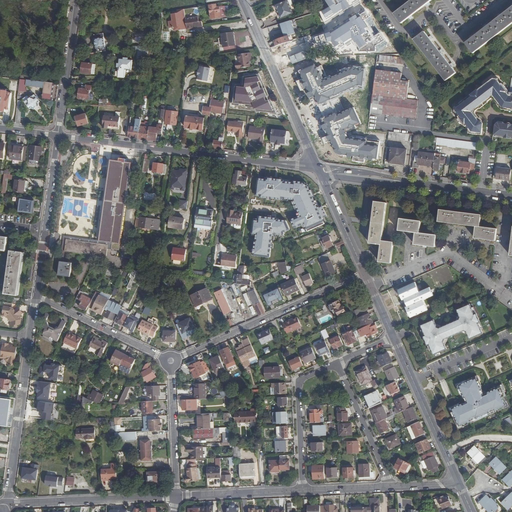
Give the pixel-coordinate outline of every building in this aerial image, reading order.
[(285,0),(275,5),(278,10),(279,9),(281,12),(279,13),(282,18),(294,13),(288,0),(285,0)] [(431,0),(410,0),(393,14),(401,24),(431,0)] [(217,4),(211,5),(212,18),(222,17),(222,16),(226,16),(225,6),(217,7),(217,4)] [(511,24),(511,7),(465,44),(474,54),(511,24)] [(179,13),(178,13),(172,14),(173,21),(169,21),(170,28),(174,28),(174,31),(179,30),(179,29),(188,28),(186,19),(185,9),(179,10),(179,13)] [(188,28),(188,29),(204,26),(203,22),(200,22),(199,17),(186,19),(188,28)] [(285,37),(291,35),(298,32),(293,20),(280,24),(285,37)] [(235,32),(223,33),(225,48),(237,46),(235,32)] [(423,32),(413,40),(445,81),(456,73),(423,32)] [(98,52),(107,50),(105,33),(96,34),(97,42),(95,43),(95,45),(97,45),(98,52)] [(272,46),(273,47),(292,41),(291,35),(285,37),(278,39),(275,41),(276,44),(275,45),(272,46)] [(297,48),(300,56),(307,53),(304,45),(297,48)] [(138,47),(138,60),(149,60),(148,46),(138,47)] [(347,56),(390,54),(390,47),(347,48),(347,56)] [(253,70),(251,53),(235,55),(237,71),(253,70)] [(125,63),(122,63),(120,63),(119,67),(122,67),(122,68),(121,68),(120,71),(117,70),(116,75),(126,77),(127,69),(133,70),(134,60),(130,60),(130,58),(126,57),(126,59),(125,63)] [(94,64),(84,63),(83,73),(92,74),(93,73),(95,74),(97,65),(94,65),(94,64)] [(211,68),(201,66),(200,71),(199,71),(198,75),(199,75),(198,80),(208,82),(211,68)] [(375,77),(374,84),(404,87),(405,76),(400,76),(400,73),(377,70),(376,77),(375,77)] [(47,82),(54,83),(56,72),(52,72),(51,75),(49,74),(48,77),(47,77),(47,82)] [(233,107),(256,109),(258,75),(232,73),(231,81),(234,82),(233,107)] [(511,96),(508,96),(507,94),(508,93),(508,92),(508,91),(504,86),(503,86),(502,84),(500,86),(498,83),(498,79),(492,78),(492,81),(489,83),(488,82),(459,104),(460,106),(457,108),(455,108),(454,113),(457,113),(459,117),(458,118),(458,119),(458,121),(462,126),(464,126),(465,127),(466,126),(468,129),(468,134),(481,135),(482,124),(474,114),(474,112),(491,99),(493,99),(501,110),(511,111),(511,96)] [(59,86),(59,84),(54,83),(47,82),(29,80),(29,83),(44,85),(44,90),(45,90),(44,99),(53,100),(53,98),(52,98),(54,85),(55,85),(59,86)] [(403,98),(404,87),(374,84),(370,113),(415,118),(417,100),(403,98)] [(91,91),(81,89),(79,98),(89,100),(91,91)] [(0,106),(9,108),(11,92),(0,91),(0,106)] [(28,95),(23,98),(30,107),(32,106),(34,107),(39,104),(37,102),(39,100),(35,94),(29,98),(28,95)] [(224,103),(211,101),(210,107),(209,112),(223,114),(224,103)] [(322,104),(323,110),(331,108),(329,102),(322,104)] [(179,112),(168,111),(166,124),(177,125),(179,112)] [(86,114),(77,117),(79,126),(89,124),(86,114)] [(138,138),(148,140),(150,127),(150,126),(146,126),(145,130),(143,130),(143,126),(144,126),(145,114),(142,114),(141,120),(141,126),(140,126),(140,128),(138,138)] [(103,128),(109,128),(109,126),(120,127),(121,118),(105,117),(103,128)] [(134,117),(131,117),(128,137),(138,138),(140,128),(131,127),(131,125),(133,125),(134,117)] [(204,119),(187,117),(186,127),(198,129),(198,127),(203,127),(204,119)] [(511,126),(511,123),(510,122),(509,122),(508,122),(507,123),(504,122),(502,121),(497,120),(495,122),(493,136),(511,138),(511,126)] [(229,121),(228,131),(238,132),(237,136),(237,137),(243,137),(245,123),(229,121)] [(259,138),(259,139),(258,142),(264,143),(266,128),(251,126),(249,138),(257,139),(257,138),(259,138)] [(148,140),(157,141),(158,128),(150,127),(148,140)] [(223,149),(224,139),(225,127),(223,127),(222,133),(221,133),(220,140),(215,140),(214,143),(212,142),(212,145),(214,145),(213,148),(223,149)] [(288,131),(273,129),(271,142),(277,142),(277,141),(281,142),(281,143),(286,144),(288,131)] [(409,134),(389,132),(388,138),(408,141),(409,134)] [(436,143),(436,144),(448,145),(447,146),(455,147),(455,146),(477,149),(477,143),(437,138),(436,143)] [(25,145),(12,144),(10,159),(22,161),(25,145)] [(407,147),(387,145),(386,160),(406,162),(407,147)] [(41,161),(42,154),(41,154),(42,147),(32,146),(30,159),(41,161)] [(435,154),(434,166),(433,169),(439,170),(440,162),(445,163),(445,158),(440,157),(441,153),(440,153),(440,150),(436,150),(435,154)] [(420,164),(434,166),(435,154),(415,151),(413,166),(419,167),(420,164)] [(470,173),(474,173),(476,158),(469,158),(469,162),(461,162),(462,160),(460,160),(458,172),(470,173)] [(133,162),(125,161),(120,160),(113,159),(102,241),(114,242),(113,249),(121,250),(133,162)] [(166,175),(168,165),(154,163),(153,172),(163,173),(163,174),(166,175)] [(511,169),(498,168),(497,179),(510,181),(511,169)] [(240,185),(248,186),(249,177),(243,177),(243,178),(240,178),(241,175),(242,175),(243,171),(237,170),(236,174),(235,174),(233,184),(237,185),(237,186),(239,186),(240,185)] [(183,173),(173,172),(170,189),(174,190),(175,188),(181,189),(181,191),(185,191),(188,172),(184,171),(183,173)] [(266,179),(259,179),(257,195),(260,196),(260,197),(283,201),(283,199),(294,200),(300,216),(291,219),(295,229),(304,224),(307,230),(324,222),(322,218),(327,216),(322,206),(317,208),(308,187),(302,183),(294,181),(294,183),(286,182),(286,180),(266,178),(266,179)] [(26,180),(17,179),(15,191),(24,192),(26,180)] [(35,200),(33,213),(35,213),(36,199),(29,198),(28,200),(35,200)] [(20,211),(33,213),(35,200),(28,200),(21,199),(20,211)] [(187,209),(189,201),(180,200),(179,208),(187,209)] [(374,214),(372,231),(370,231),(370,235),(372,235),(371,244),(382,245),(381,254),(379,254),(379,257),(380,257),(380,262),(391,264),(394,243),(382,242),(387,204),(375,202),(374,211),(373,211),(372,214),(374,214)] [(198,207),(195,224),(202,225),(212,226),(213,225),(215,209),(198,207)] [(450,225),(450,223),(466,225),(466,226),(469,227),(470,225),(476,226),(474,238),(486,239),(486,241),(489,241),(490,240),(495,240),(496,228),(480,226),(481,215),(440,210),(439,222),(447,223),(447,224),(450,225)] [(230,211),(228,223),(233,223),(243,225),(244,212),(239,212),(239,214),(235,213),(235,212),(230,211)] [(279,219),(259,216),(258,221),(254,220),(252,233),(257,234),(256,240),(255,240),(253,256),(270,258),(273,236),(276,236),(276,234),(284,235),(284,232),(290,230),(286,221),(278,220),(279,219)] [(137,217),(136,226),(160,229),(161,220),(142,217),(142,218),(137,217)] [(186,219),(172,217),(170,227),(184,229),(186,219)] [(400,219),(398,230),(407,231),(407,233),(410,234),(411,232),(416,233),(414,245),(423,245),(423,247),(426,248),(427,246),(435,247),(437,235),(419,233),(420,221),(400,219)] [(65,235),(62,261),(65,261),(66,251),(68,238),(109,244),(108,248),(113,249),(114,242),(102,241),(65,235)] [(329,236),(323,239),(323,240),(321,241),(323,246),(325,245),(327,248),(333,245),(329,236)] [(68,238),(66,251),(107,257),(108,248),(109,244),(68,238)] [(186,261),(187,250),(183,249),(183,250),(181,250),(181,249),(174,248),(173,259),(186,261)] [(24,253),(10,251),(4,294),(17,295),(24,253)] [(238,256),(223,254),(222,265),(236,267),(238,256)] [(319,257),(324,268),(325,268),(327,272),(326,273),(328,276),(336,272),(328,254),(319,257)] [(65,261),(62,261),(60,275),(71,276),(73,262),(65,261)] [(286,263),(278,264),(281,275),(287,272),(286,263)] [(305,272),(302,265),(294,269),(297,275),(297,276),(305,272)] [(245,266),(240,266),(239,275),(237,284),(251,286),(251,287),(254,287),(253,285),(253,283),(252,282),(249,282),(250,277),(249,276),(244,275),(245,266)] [(131,290),(140,271),(138,271),(131,270),(128,277),(132,279),(127,288),(131,290)] [(309,274),(302,277),(307,287),(314,284),(309,274)] [(408,306),(414,318),(432,310),(427,299),(438,295),(433,284),(423,288),(419,279),(401,287),(406,299),(409,298),(411,305),(408,306)] [(295,280),(282,286),(287,297),(296,293),(296,292),(300,290),(295,280)] [(247,290),(254,305),(259,316),(265,313),(260,302),(254,287),(247,290)] [(198,293),(203,304),(213,299),(208,288),(198,293)] [(224,315),(233,311),(223,288),(215,292),(224,315)] [(90,307),(93,299),(86,296),(87,294),(80,291),(77,298),(83,301),(81,307),(88,310),(90,307)] [(101,294),(97,292),(93,299),(90,307),(93,308),(103,313),(109,300),(110,300),(100,295),(101,294)] [(271,303),(274,301),(277,300),(273,292),(263,296),(267,304),(271,303)] [(196,307),(203,304),(198,293),(191,296),(196,307)] [(103,315),(102,315),(113,320),(120,305),(109,300),(103,313),(103,315)] [(330,306),(335,317),(346,312),(344,307),(342,308),(340,301),(330,306)] [(12,304),(5,303),(5,305),(3,306),(2,315),(6,316),(11,321),(10,325),(17,326),(17,324),(19,324),(20,324),(21,320),(20,318),(18,316),(21,314),(22,313),(18,308),(15,311),(12,308),(12,304)] [(154,306),(148,303),(144,311),(150,314),(154,306)] [(436,324),(434,320),(421,325),(425,336),(423,337),(427,346),(429,345),(434,355),(447,349),(445,344),(443,342),(444,339),(447,338),(461,332),(464,331),(466,331),(468,334),(470,339),(482,333),(478,323),(480,322),(476,313),(474,314),(470,304),(457,310),(459,314),(460,317),(459,319),(456,321),(442,327),(439,328),(437,327),(436,324)] [(356,311),(358,315),(369,310),(367,306),(356,311)] [(116,321),(125,326),(128,320),(130,316),(121,311),(116,321)] [(372,324),(374,323),(369,314),(358,319),(362,329),(364,328),(372,324)] [(139,330),(154,337),(160,326),(156,324),(158,320),(151,316),(149,321),(145,319),(139,330)] [(398,327),(404,324),(400,317),(394,320),(398,327)] [(128,320),(125,326),(132,329),(131,331),(134,332),(138,324),(133,322),(134,320),(131,318),(130,320),(128,320)] [(291,321),(290,320),(286,322),(286,323),(283,325),(287,334),(290,333),(290,332),(301,327),(297,318),(293,320),(291,321)] [(190,319),(179,324),(184,334),(195,329),(190,319)] [(58,329),(56,330),(50,327),(49,323),(46,321),(45,328),(47,329),(44,335),(50,337),(51,337),(52,337),(54,337),(54,338),(54,339),(58,341),(66,323),(62,321),(58,329)] [(372,324),(364,328),(368,337),(376,333),(372,324)] [(270,330),(265,332),(266,333),(263,334),(263,333),(258,335),(263,345),(275,340),(270,330)] [(354,332),(354,330),(342,336),(344,340),(345,340),(346,339),(349,345),(358,341),(357,339),(355,334),(354,332)] [(176,332),(165,331),(164,341),(176,342),(176,332)] [(82,339),(77,336),(76,338),(68,334),(64,343),(77,349),(82,339)] [(344,345),(339,335),(330,339),(335,349),(344,345)] [(90,346),(98,350),(97,353),(102,355),(108,343),(103,340),(102,342),(94,338),(90,346)] [(242,342),(243,345),(245,349),(238,353),(245,368),(251,365),(249,360),(257,356),(249,339),(242,342)] [(323,352),(324,354),(330,351),(326,341),(316,346),(320,354),(323,352)] [(8,346),(8,344),(8,343),(3,342),(1,357),(5,358),(5,359),(6,360),(6,361),(7,361),(8,361),(7,364),(14,365),(17,348),(13,347),(8,346)] [(228,348),(221,351),(227,364),(234,361),(228,348)] [(307,364),(311,362),(311,361),(317,358),(312,348),(302,353),(307,364)] [(122,364),(126,355),(117,350),(111,362),(120,366),(122,364)] [(383,367),(393,363),(389,354),(378,358),(380,361),(378,362),(379,366),(381,365),(383,367)] [(130,357),(126,355),(122,364),(132,369),(137,360),(133,358),(132,358),(130,357)] [(226,370),(220,356),(211,361),(217,374),(226,370)] [(294,370),(304,366),(300,358),(290,362),(294,370)] [(193,361),(189,363),(195,376),(205,371),(199,360),(196,362),(195,359),(192,360),(193,361)] [(376,373),(375,371),(370,361),(367,362),(373,375),(376,373)] [(142,372),(148,382),(157,376),(149,363),(146,365),(142,372)] [(51,379),(59,380),(60,372),(63,372),(64,367),(56,366),(56,365),(53,364),(53,366),(46,366),(46,368),(42,367),(41,374),(45,375),(46,372),(52,373),(51,379)] [(281,368),(266,368),(267,379),(282,378),(281,368)] [(366,368),(357,372),(363,385),(372,380),(366,368)] [(386,372),(390,382),(399,378),(394,368),(386,372)] [(459,386),(460,389),(478,381),(477,378),(459,386)] [(11,380),(2,379),(1,381),(0,381),(0,388),(0,389),(0,391),(0,395),(9,397),(11,380)] [(39,398),(50,399),(52,388),(56,389),(57,384),(42,381),(41,387),(40,387),(39,392),(40,392),(39,398)] [(464,406),(463,404),(452,409),(460,427),(472,422),(471,421),(476,418),(477,420),(490,414),(490,412),(495,410),(496,411),(507,406),(503,397),(506,396),(502,387),(487,393),(488,395),(484,397),(481,391),(483,391),(478,381),(460,389),(465,399),(467,398),(469,404),(464,406)] [(396,382),(387,386),(391,395),(400,391),(396,382)] [(287,394),(287,383),(273,384),(273,388),(276,388),(277,395),(287,394)] [(196,384),(196,399),(197,399),(206,399),(206,384),(196,384)] [(160,386),(149,386),(150,396),(154,396),(159,396),(160,396),(160,386)] [(132,387),(127,387),(119,402),(124,402),(128,395),(127,395),(132,387)] [(109,390),(107,394),(119,399),(120,395),(122,391),(118,389),(116,393),(109,390)] [(88,399),(79,395),(78,404),(92,404),(93,400),(98,402),(101,402),(104,395),(94,390),(92,395),(90,394),(88,399)] [(366,397),(371,409),(382,403),(377,392),(366,397)] [(395,401),(401,413),(404,412),(408,410),(406,404),(407,404),(406,400),(404,397),(395,401)] [(289,407),(288,398),(279,398),(280,407),(289,407)] [(193,412),(193,399),(184,400),(184,412),(193,412)] [(0,401),(0,422),(8,424),(10,403),(0,401)] [(154,401),(143,401),(144,413),(154,413),(154,401)] [(58,404),(41,402),(40,409),(43,409),(43,412),(45,412),(44,419),(54,420),(56,410),(57,411),(58,404)] [(385,420),(388,419),(383,407),(372,412),(375,417),(376,417),(378,423),(385,420)] [(415,416),(416,415),(412,408),(410,409),(408,410),(404,412),(409,423),(416,419),(415,416)] [(339,409),(340,422),(349,421),(348,412),(344,412),(344,409),(339,409)] [(311,414),(312,423),(321,423),(320,414),(323,414),(323,410),(311,411),(311,414)] [(259,422),(258,411),(252,412),(236,413),(237,423),(259,422)] [(288,412),(278,413),(273,413),(274,424),(279,424),(288,424),(288,422),(288,414),(288,412)] [(210,429),(210,414),(199,414),(200,429),(210,429)] [(151,431),(162,431),(162,427),(162,423),(162,419),(150,420),(151,431)] [(378,423),(377,424),(381,434),(389,430),(385,420),(378,423)] [(419,422),(407,428),(413,440),(425,434),(419,422)] [(341,435),(350,435),(350,431),(353,431),(353,424),(340,425),(341,435)] [(289,441),(288,426),(280,427),(280,441),(286,441),(289,441)] [(325,426),(313,426),(313,436),(326,435),(325,426)] [(230,443),(234,443),(233,428),(220,428),(220,434),(230,433),(230,443)] [(83,438),(83,439),(96,438),(95,429),(83,429),(77,429),(77,438),(83,438)] [(200,429),(194,429),(194,440),(213,439),(213,429),(210,429),(200,429)] [(407,429),(402,431),(406,439),(411,437),(407,429)] [(116,433),(116,441),(137,439),(137,432),(116,433)] [(397,435),(386,440),(391,449),(401,444),(397,435)] [(140,454),(150,454),(149,440),(140,441),(140,454)] [(427,440),(417,445),(421,453),(431,449),(427,440)] [(276,452),(285,451),(285,447),(287,447),(286,441),(280,441),(276,441),(276,452)] [(348,442),(349,454),(357,453),(359,453),(358,441),(348,442)] [(315,448),(315,451),(324,450),(324,442),(313,443),(313,448),(315,448)] [(199,459),(204,459),(204,447),(191,447),(191,452),(192,452),(193,459),(199,459)] [(479,450),(478,451),(475,447),(472,450),(473,451),(470,453),(478,463),(484,458),(482,455),(483,454),(479,450)] [(433,452),(423,456),(429,471),(432,470),(434,473),(439,471),(438,468),(440,467),(433,452)] [(500,474),(506,468),(503,465),(503,464),(500,461),(499,462),(495,458),(492,461),(493,462),(490,465),(500,474)] [(400,459),(395,467),(406,473),(410,465),(400,459)] [(281,461),(281,460),(271,461),(272,474),(277,474),(277,473),(282,473),(281,461)] [(290,460),(281,461),(282,473),(287,473),(287,471),(291,471),(290,460)] [(23,478),(38,480),(39,469),(40,469),(40,465),(33,463),(32,468),(25,467),(23,478)] [(102,468),(103,481),(108,481),(108,479),(112,479),(112,478),(118,478),(117,471),(117,463),(112,464),(112,468),(102,468)] [(241,464),(242,477),(257,477),(256,463),(241,464)] [(199,464),(190,465),(191,469),(189,469),(190,477),(188,478),(187,479),(187,480),(187,481),(188,482),(189,482),(200,482),(199,464)] [(360,465),(361,477),(371,476),(370,464),(360,465)] [(326,479),(325,465),(314,466),(314,476),(317,479),(326,479)] [(344,468),(345,477),(355,477),(354,467),(344,468)] [(222,468),(208,469),(209,478),(223,478),(223,480),(223,482),(232,481),(232,475),(223,475),(222,468)] [(328,477),(339,477),(338,468),(328,468),(328,477)] [(155,472),(148,472),(148,476),(146,476),(147,481),(148,481),(149,485),(162,484),(161,471),(155,472)] [(511,483),(511,471),(506,477),(507,478),(503,481),(506,484),(507,483),(510,486),(511,483)] [(64,485),(64,477),(47,475),(46,484),(50,485),(50,486),(54,486),(54,485),(58,486),(59,484),(64,485)] [(511,494),(509,497),(508,496),(505,499),(506,500),(502,504),(505,507),(506,506),(508,509),(511,505),(511,494)] [(449,496),(439,499),(443,509),(452,505),(449,496)] [(490,499),(489,500),(486,496),(483,499),(484,500),(481,503),(489,511),(493,511),(497,509),(495,506),(495,505),(490,499)]
